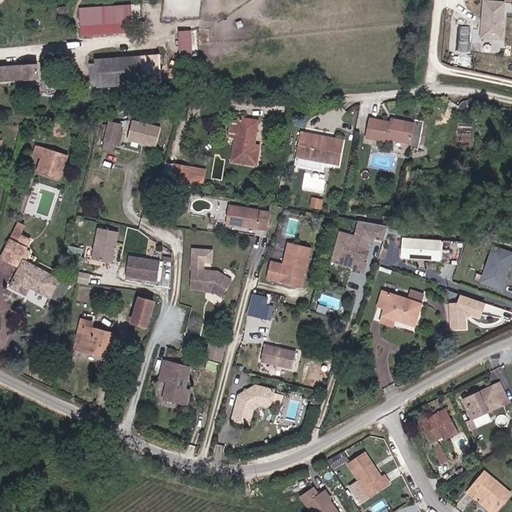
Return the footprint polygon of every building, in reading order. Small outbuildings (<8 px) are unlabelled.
[(483,0),(480,38),(504,40),(507,0),(483,0)] [(133,33),(132,21),(112,22),(112,34),(133,33)] [(112,34),(112,22),(92,23),(93,35),(112,34)] [(143,84),(141,56),(95,59),(95,64),(96,83),(96,88),(127,86),(142,85),(143,84)] [(38,79),(37,64),(0,67),(0,80),(25,79),(25,80),(38,79)] [(143,94),(142,85),(127,86),(128,96),(143,94)] [(256,165),(259,146),(254,145),(258,121),(238,118),(238,121),(231,120),(228,137),(236,139),(232,161),(256,165)] [(132,119),(128,141),(158,146),(162,124),(132,119)] [(410,143),(414,123),(391,119),(391,122),(370,119),(366,138),(388,142),(389,139),(410,143)] [(113,152),(118,131),(120,131),(121,125),(110,122),(103,149),(113,152)] [(418,150),(423,125),(414,123),(410,143),(409,148),(418,150)] [(338,165),(343,141),(301,134),(295,165),(322,170),(323,162),(338,165)] [(61,177),(67,156),(36,146),(34,155),(42,158),(38,169),(61,177)] [(171,190),(173,182),(187,184),(187,181),(190,181),(189,186),(195,187),(195,185),(198,186),(198,183),(202,183),(204,171),(165,164),(160,188),(171,190)] [(300,182),(302,175),(295,173),(293,181),(300,182)] [(185,192),(187,184),(173,182),(171,190),(185,192)] [(321,209),(322,201),(312,199),(311,207),(321,209)] [(170,215),(172,203),(163,202),(161,213),(170,215)] [(338,212),(339,202),(332,202),(331,211),(338,212)] [(267,230),(270,212),(229,206),(227,224),(267,230)] [(20,235),(25,226),(19,223),(15,232),(20,235)] [(113,262),(121,231),(99,226),(91,257),(113,262)] [(17,266),(26,249),(30,240),(15,232),(1,258),(17,266)] [(363,262),(369,240),(340,233),(333,261),(357,267),(363,264),(363,262)] [(403,236),(401,257),(444,259),(445,239),(403,236)] [(511,249),(493,243),(480,282),(503,290),(511,263),(511,249)] [(302,286),(310,249),(289,244),(284,265),(272,262),(268,278),(302,286)] [(26,262),(31,252),(26,249),(17,266),(21,268),(24,261),(26,262)] [(157,282),(160,261),(129,257),(126,277),(157,282)] [(59,281),(59,280),(26,262),(24,261),(21,268),(11,286),(26,294),(30,287),(50,298),(59,281)] [(364,273),(367,263),(363,262),(363,264),(357,267),(353,267),(352,270),(364,273)] [(222,297),(232,281),(218,272),(191,270),(190,289),(212,290),(214,292),(222,297)] [(59,302),(68,286),(59,281),(50,298),(59,302)] [(31,289),(26,297),(41,304),(45,296),(31,289)] [(414,326),(421,304),(383,292),(378,306),(386,308),(383,316),(395,319),(414,326)] [(460,300),(449,301),(452,330),(469,328),(468,317),(484,316),(482,296),(459,298),(460,300)] [(146,327),(154,302),(141,298),(133,323),(146,327)] [(511,319),(511,313),(511,310),(486,303),(484,312),(511,319)] [(270,320),(273,306),(265,305),(262,319),(270,320)] [(393,326),(395,319),(383,316),(381,322),(393,326)] [(108,358),(114,333),(92,327),(94,322),(81,319),(77,335),(87,337),(84,352),(108,358)] [(84,352),(87,337),(77,335),(74,349),(84,352)] [(275,348),(276,341),(267,339),(266,346),(275,348)] [(221,363),(226,344),(212,340),(207,359),(221,363)] [(292,369),(296,353),(275,348),(266,346),(264,345),(261,361),(292,369)] [(185,389),(190,367),(165,361),(161,374),(169,376),(167,382),(164,397),(177,400),(177,403),(187,405),(190,390),(185,389)] [(217,373),(219,364),(208,361),(205,370),(217,373)] [(167,382),(169,376),(161,374),(160,380),(167,382)] [(472,419),(509,402),(500,383),(463,400),(472,419)] [(253,409),(260,405),(267,407),(270,405),(274,391),(256,386),(239,395),(232,420),(249,425),(253,409)] [(430,422),(447,412),(446,409),(429,419),(430,422)] [(443,440),(458,432),(447,412),(430,422),(429,419),(419,424),(430,443),(441,437),(443,440)] [(448,460),(440,446),(433,449),(441,464),(448,460)] [(381,478),(365,453),(348,464),(369,497),(390,483),(384,476),(381,478)] [(343,464),(338,456),(331,460),(336,468),(343,464)] [(497,511),(511,495),(485,473),(469,492),(493,511),(497,511)] [(338,511),(323,491),(318,495),(313,487),(300,496),(310,511),(338,511)]
